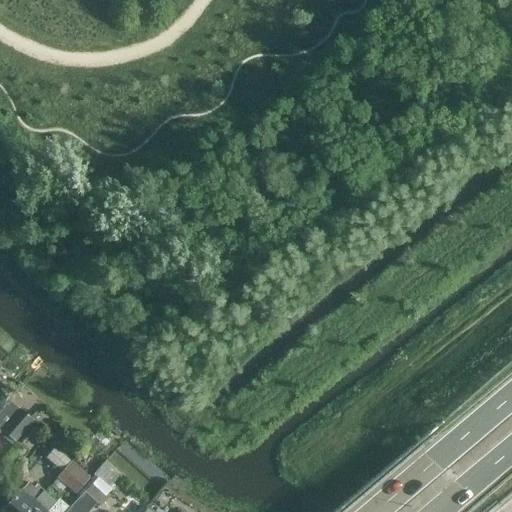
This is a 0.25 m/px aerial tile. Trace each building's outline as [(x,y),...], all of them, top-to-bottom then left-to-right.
[(4,407),(0,411),(0,433),(2,431),(15,442),(33,422),(25,415),(26,414),(10,400),(4,407)] [(58,474),(70,460),(56,448),(44,462),(58,474)] [(75,494),(89,479),(71,463),(57,479),(75,494)] [(4,511),(32,511),(48,495),(37,485),(34,489),(28,484),(4,511)] [(102,507),(108,499),(92,485),(85,492),(102,507)] [(48,495),(32,511),(47,511),(54,506),(48,500),(51,497),(48,495)] [(85,511),(76,503),(67,511),(85,511)]
